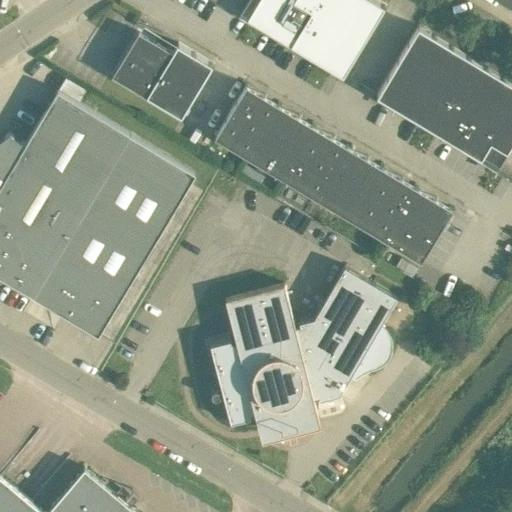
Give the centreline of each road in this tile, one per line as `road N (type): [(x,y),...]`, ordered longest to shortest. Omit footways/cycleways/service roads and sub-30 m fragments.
road 1 (unclassified): [(476,200),(136,0)]
road 2 (unclassified): [(291,511),(0,340)]
